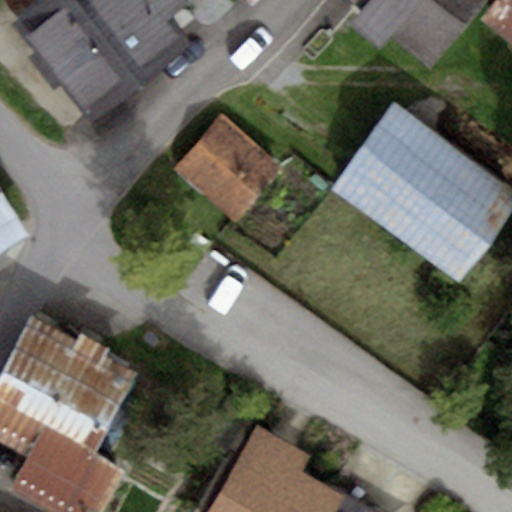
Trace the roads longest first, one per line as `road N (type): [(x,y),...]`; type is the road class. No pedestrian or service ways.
road 1 (residential): [(70,224),(119,284),(499,511)]
road 2 (residential): [(70,224),(291,0)]
road 3 (unclassified): [(0,346),(70,224)]
